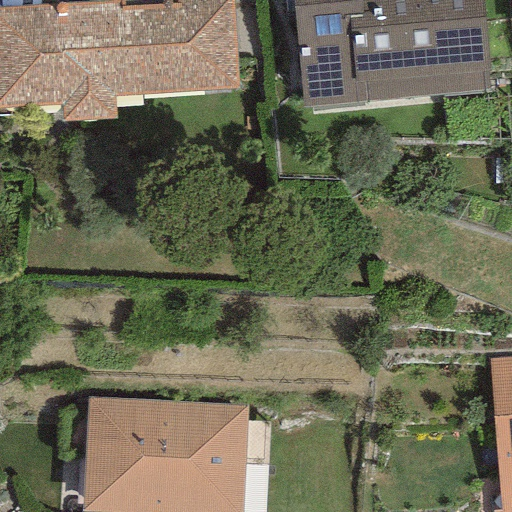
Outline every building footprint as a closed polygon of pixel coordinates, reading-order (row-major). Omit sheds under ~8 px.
[(87,3),(0,7),(0,108),(60,105),(60,122),(115,120),(112,97),(235,89),(229,0),(111,0),(112,1),(87,3)] [(291,0),(302,106),(487,92),(479,0),(291,0)] [(511,511),(511,358),(490,360),(498,511),(511,511)] [(79,511),(89,511),(158,511),(165,401),(86,397),(79,511)] [(238,511),(245,406),(165,401),(158,511),(238,511)]
